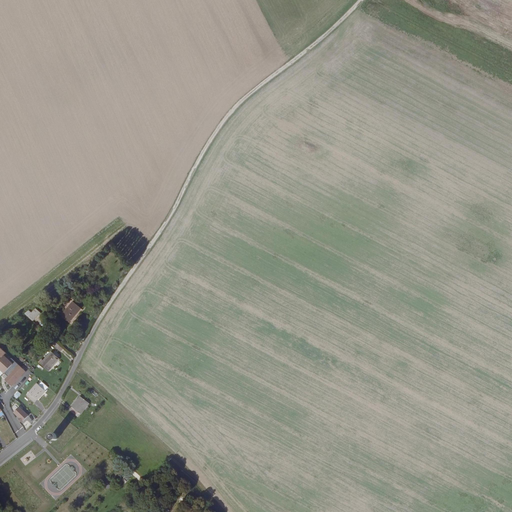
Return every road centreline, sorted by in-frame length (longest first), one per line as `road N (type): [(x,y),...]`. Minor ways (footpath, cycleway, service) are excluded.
road 1 (track): [(359,0),(235,107),(136,264)]
road 2 (residential): [(0,456),(53,408),(136,264)]
